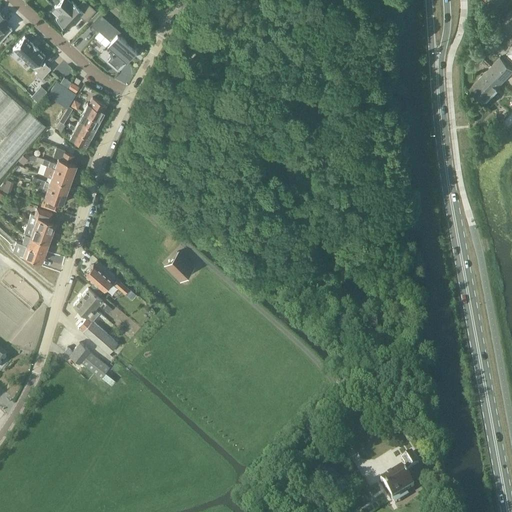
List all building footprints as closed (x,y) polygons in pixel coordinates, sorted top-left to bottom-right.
[(60,0),(54,6),(55,7),(62,13),(56,18),(67,29),(68,29),(67,28),(79,15),(85,21),(95,10),(84,0),(82,0),(77,6),(72,1),(71,2),(68,0),(60,0)] [(0,41),(12,29),(6,23),(8,21),(5,18),(6,18),(0,12),(0,41)] [(89,28),(96,33),(99,30),(110,40),(107,44),(115,51),(112,54),(112,53),(110,55),(110,56),(107,60),(117,68),(125,59),(126,61),(132,54),(135,50),(136,49),(135,49),(132,46),(134,44),(128,39),(126,41),(120,35),(122,32),(101,14),(89,28)] [(13,48),(13,49),(14,49),(33,67),(37,71),(35,73),(41,78),(50,68),(45,63),(42,65),(38,62),(45,55),(44,54),(37,48),(38,48),(32,43),(25,37),(25,36),(24,36),(13,48)] [(481,47),(477,52),(481,56),(482,58),(487,53),(481,47)] [(511,68),(500,56),(484,73),(498,86),(511,71),(511,68)] [(498,86),(484,73),(469,89),(482,102),(498,86)] [(74,92),(56,80),(56,81),(48,94),(66,106),(75,93),(76,93),(75,92),(74,92)] [(68,87),(75,92),(79,86),(72,81),(68,87)] [(104,111),(102,110),(106,104),(92,97),(89,103),(87,102),(83,111),(99,120),(104,111)] [(78,101),(74,99),(71,105),(77,108),(79,104),(80,102),(78,101)] [(68,105),(64,112),(68,114),(72,108),(68,105)] [(83,111),(78,120),(95,128),(99,120),(83,111)] [(0,144),(0,177),(46,125),(29,112),(0,144)] [(64,112),(59,120),(63,123),(68,114),(64,112)] [(63,123),(59,120),(55,127),(61,131),(65,124),(63,123)] [(69,126),(73,129),(74,128),(90,137),(95,128),(78,120),(75,125),(70,123),(69,126)] [(74,128),(73,129),(69,136),(86,145),(90,137),(74,128)] [(72,173),(76,163),(71,161),(73,154),(64,151),(65,149),(56,146),(53,155),(58,157),(56,162),(45,158),(43,163),(46,165),(46,164),(72,173)] [(45,158),(32,154),(29,153),(27,157),(35,160),(35,161),(43,163),(45,158)] [(43,174),(51,177),(51,176),(69,183),(72,173),(46,164),(46,165),(43,174)] [(37,178),(36,182),(65,192),(69,183),(51,176),(51,177),(49,182),(37,178)] [(65,192),(36,182),(32,181),(31,184),(35,185),(34,187),(46,191),(44,196),(62,202),(65,192)] [(30,213),(27,223),(51,231),(54,222),(49,220),(52,213),(36,207),(34,214),(30,213)] [(23,233),(30,235),(47,241),(51,231),(27,223),(23,233)] [(30,235),(27,245),(44,251),(47,241),(30,235)] [(44,251),(27,245),(23,243),(22,243),(19,253),(41,261),(44,255),(43,254),(44,251)] [(165,263),(181,279),(193,267),(177,251),(165,263)] [(108,284),(112,280),(93,263),(84,273),(95,282),(92,285),(100,292),(104,287),(98,283),(102,279),(108,284)] [(113,283),(124,293),(129,288),(117,278),(113,283)] [(88,287),(80,296),(94,308),(98,303),(100,305),(104,301),(102,299),(88,287)] [(94,308),(80,296),(74,304),(86,316),(78,326),(108,352),(113,356),(122,346),(117,342),(92,320),(99,312),(94,308)] [(103,308),(108,312),(112,308),(106,304),(103,308)] [(163,327),(167,330),(175,321),(171,318),(163,327)] [(73,351),(70,354),(80,363),(81,362),(81,361),(89,350),(79,342),(73,351)] [(81,361),(81,362),(101,377),(109,367),(89,350),(81,361)] [(401,458),(408,469),(418,464),(411,452),(401,458)] [(349,484),(321,460),(313,470),(340,494),(349,484)] [(382,481),(393,498),(414,486),(401,469),(382,481)]
